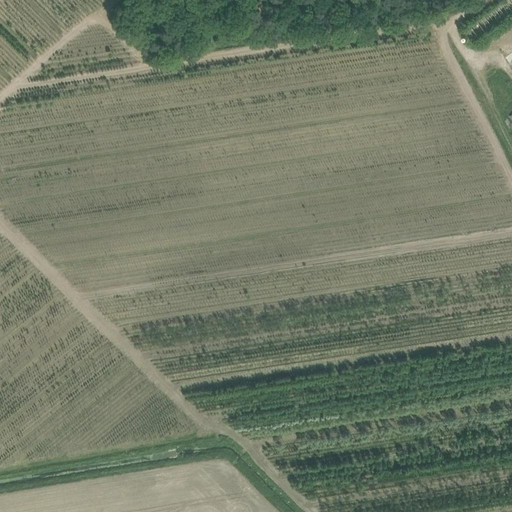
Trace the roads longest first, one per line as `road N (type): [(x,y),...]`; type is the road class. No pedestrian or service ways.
road 1 (track): [(0,211),(222,441)]
road 2 (track): [(222,441),(0,474)]
road 3 (track): [(119,0),(99,14),(96,29),(0,103)]
